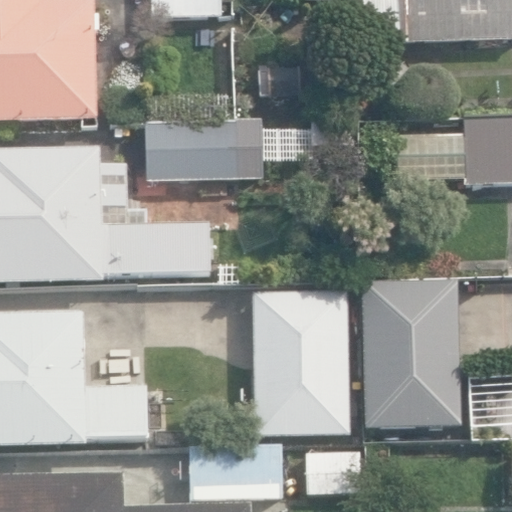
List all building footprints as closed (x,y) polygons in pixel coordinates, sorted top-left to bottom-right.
[(0,0),(0,120),(93,119),(90,0),(44,0),(41,0),(0,0)] [(149,0),(150,20),(216,18),(215,0),(149,0)] [(511,0),(363,0),(365,44),(403,42),(404,48),(511,44),(511,0)] [(269,103),(303,101),(301,72),(267,74),(269,103)] [(462,175),(462,182),(511,180),(511,112),(462,114),(462,131),(394,133),(395,177),(462,175)] [(143,120),(145,177),(236,175),(234,118),(143,120)] [(260,127),(262,163),(323,160),(321,124),(260,127)] [(96,164),(96,149),(0,152),(0,283),(102,280),(102,275),(208,271),(207,222),(124,225),(122,163),(96,164)] [(336,280),(336,257),(267,259),(268,282),(336,280)] [(361,424),(456,421),(452,273),(356,276),(361,424)] [(348,287),(247,289),(250,435),(351,433),(348,287)] [(0,445),(82,444),(82,436),(144,435),(144,385),(82,386),(81,312),(0,313),(0,445)] [(500,444),(511,443),(511,395),(462,396),(462,430),(462,444),(500,444)] [(186,444),(188,497),(279,495),(278,441),(186,444)] [(301,449),(302,492),(356,491),(355,448),(301,449)] [(0,511),(248,511),(248,500),(121,503),(120,471),(0,473),(0,511)]
